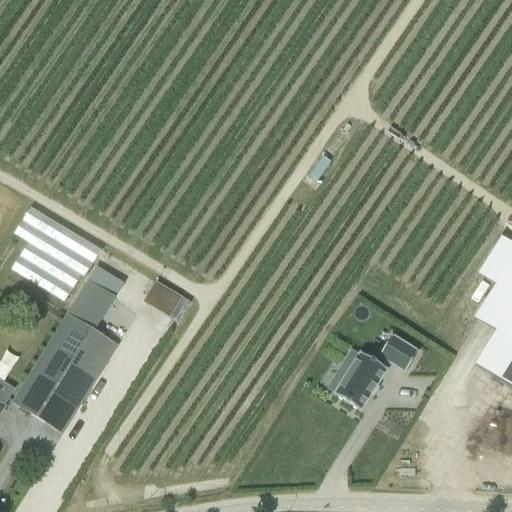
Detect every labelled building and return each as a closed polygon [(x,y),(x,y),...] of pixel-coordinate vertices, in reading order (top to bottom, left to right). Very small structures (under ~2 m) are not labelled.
[(14,273),(72,305),(104,248),(33,209),(18,236),(31,243),(14,273)] [(511,247),(501,241),(478,276),(499,290),(478,323),(496,335),(475,369),(511,392),(511,247)] [(159,280),(146,301),(183,323),(195,302),(159,280)] [(62,437),(117,350),(67,319),(12,406),(62,437)] [(333,398),(359,414),(385,373),(384,372),(388,365),(404,375),(417,355),(391,338),(378,358),(379,359),(375,366),(359,356),(358,358),(350,353),(342,366),(350,371),(333,398)]
